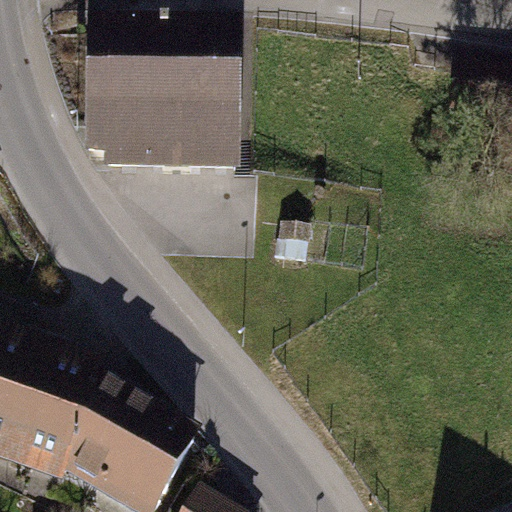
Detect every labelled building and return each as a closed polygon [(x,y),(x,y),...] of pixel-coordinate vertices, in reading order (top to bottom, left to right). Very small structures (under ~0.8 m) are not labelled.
[(262,36),(99,27),(91,164),(255,173),(262,36)] [(511,68),(465,62),(458,110),(511,118),(511,68)] [(324,224),(285,222),(283,265),(321,267),(324,224)] [(111,363),(0,323),(0,458),(67,483),(71,472),(106,376),(111,363)] [(104,511),(164,511),(210,440),(106,376),(71,472),(106,493),(97,508),(104,511)] [(245,511),(210,491),(197,511),(245,511)]
